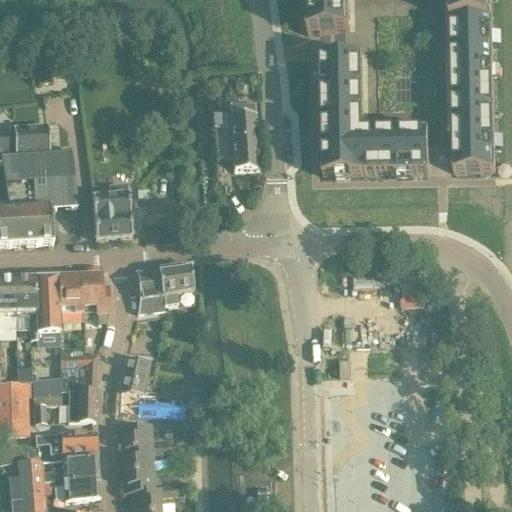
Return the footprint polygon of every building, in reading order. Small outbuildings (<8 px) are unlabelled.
[(491,0),(307,0),(308,38),(350,37),(349,0),(449,0),(453,177),(495,176),(491,0)] [(363,59),(321,60),(323,179),(430,176),(429,134),(364,135),(363,59)] [(41,87),(53,86),(52,76),(40,76),(41,87)] [(224,108),(225,119),(212,120),(215,165),(232,164),(233,174),(259,173),(256,118),(255,118),(255,107),(224,108)] [(0,171),(3,171),(3,161),(50,158),(48,129),(13,131),(14,139),(0,139),(0,171)] [(3,171),(6,206),(8,216),(49,213),(78,212),(71,157),(50,158),(3,161),(3,171)] [(95,244),(131,241),(128,200),(126,200),(126,190),(109,191),(110,201),(92,203),(95,244)] [(8,216),(6,206),(0,206),(0,250),(8,250),(37,249),(37,248),(53,247),(49,213),(8,216)] [(147,249),(185,245),(184,232),(170,234),(170,232),(146,233),(147,249)] [(190,272),(158,276),(160,302),(164,301),(164,305),(164,312),(177,311),(176,299),(193,297),(190,272)] [(160,302),(158,276),(137,277),(139,303),(138,318),(163,315),(164,315),(164,312),(164,305),(164,301),(160,302)] [(101,278),(82,279),(84,317),(95,316),(95,320),(97,320),(97,329),(106,329),(108,319),(109,319),(107,292),(101,292),(101,278)] [(82,279),(57,280),(61,326),(84,325),(84,317),(82,279)] [(57,280),(35,281),(37,328),(29,328),(30,334),(30,345),(37,345),(37,337),(61,336),(61,326),(57,280)] [(0,334),(16,334),(15,281),(0,281),(0,334)] [(35,281),(15,281),(16,334),(30,334),(29,328),(37,328),(35,281)] [(346,346),(431,344),(430,318),(346,320),(346,346)] [(65,372),(98,371),(98,359),(65,360),(65,372)] [(60,385),(97,385),(98,371),(65,372),(65,360),(60,360),(60,383),(60,385)] [(128,362),(121,393),(144,394),(150,365),(128,362)] [(197,385),(199,375),(155,368),(153,378),(197,385)] [(34,383),(33,369),(18,370),(18,384),(34,383)] [(0,435),(7,436),(7,442),(29,441),(27,402),(18,402),(18,387),(0,388),(0,382),(0,435)] [(60,395),(60,385),(60,383),(32,385),(32,386),(33,402),(33,410),(60,409),(60,395)] [(60,395),(68,395),(96,395),(97,395),(97,385),(60,385),(60,395)] [(18,387),(18,402),(27,402),(33,402),(32,386),(18,387)] [(143,399),(144,394),(121,393),(120,397),(119,420),(138,422),(139,399),(143,399)] [(96,395),(68,395),(68,427),(95,426),(96,395)] [(35,428),(46,427),(45,410),(34,411),(35,428)] [(163,457),(163,448),(151,448),(150,430),(120,432),(121,454),(151,453),(152,457),(163,457)] [(0,435),(0,456),(8,455),(8,453),(7,442),(7,436),(0,435)] [(50,459),(62,458),(97,456),(96,436),(35,440),(35,449),(49,448),(50,459)] [(175,447),(163,448),(163,457),(176,456),(175,447)] [(8,453),(8,455),(10,469),(19,468),(17,452),(8,453)] [(153,475),(152,457),(151,453),(121,454),(123,476),(153,475)] [(8,455),(0,456),(0,469),(6,469),(10,469),(8,455)] [(55,481),(56,485),(56,486),(99,482),(98,460),(62,463),(63,480),(55,481)] [(44,511),(44,499),(45,499),(44,485),(43,476),(42,477),(41,465),(37,466),(25,467),(27,481),(18,482),(19,508),(10,509),(10,511),(44,511)] [(25,467),(19,468),(10,469),(6,469),(7,483),(18,482),(27,481),(25,467)] [(43,476),(44,485),(56,485),(55,481),(55,475),(43,476)] [(154,495),(153,475),(123,476),(124,499),(130,498),(154,497),(154,495)] [(56,486),(56,491),(64,490),(65,507),(100,503),(99,482),(56,486)] [(56,485),(44,485),(45,499),(56,498),(55,491),(56,491),(56,486),(56,485)] [(160,500),(172,500),(171,490),(159,491),(159,495),(160,500)] [(184,490),(171,490),(172,500),(184,499),(184,490)] [(160,511),(160,500),(159,495),(154,495),(154,497),(130,498),(130,511),(160,511)]
